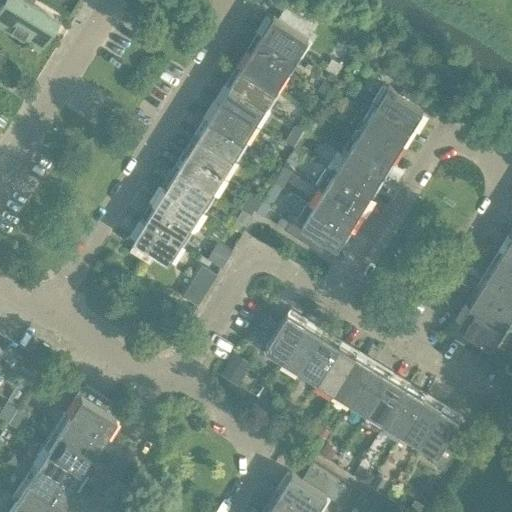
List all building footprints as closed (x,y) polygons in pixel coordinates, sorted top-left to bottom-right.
[(0,0),(0,21),(39,46),(57,17),(29,0),(0,0)] [(285,5),(278,15),(306,33),(313,22),(285,5)] [(262,31),(298,53),(309,34),(306,33),(278,15),(274,13),(262,31)] [(252,48),(287,70),(298,53),(262,31),(252,48)] [(242,65),(277,87),(287,70),(252,48),(242,65)] [(230,83),(266,105),(277,87),(242,65),(230,83)] [(324,78),(317,89),(326,94),(332,83),(324,78)] [(220,100),(255,122),(266,105),(230,83),(220,100)] [(377,104),(412,125),(424,106),(389,84),(377,104)] [(209,117),(244,139),(255,122),(220,100),(209,117)] [(412,125),(377,104),(367,120),(402,142),(412,125)] [(198,134),(234,156),(244,139),(209,117),(198,134)] [(402,142),(367,120),(357,137),(392,158),(402,142)] [(296,123),(285,140),(295,145),(305,129),(296,123)] [(188,151),(223,173),(234,156),(198,134),(188,151)] [(392,158),(357,137),(346,153),(381,175),(392,158)] [(178,167),(213,189),(223,173),(188,151),(178,167)] [(335,171),(370,193),(381,175),(346,153),(335,171)] [(315,182),(325,188),(360,210),(370,193),(335,171),(325,165),(315,182)] [(167,184),(203,206),(213,189),(178,167),(167,184)] [(157,201),(192,223),(203,206),(167,184),(157,201)] [(360,210),(325,188),(314,205),(349,227),(360,210)] [(192,223),(157,201),(146,219),(181,241),(192,223)] [(338,245),(349,227),(314,205),(304,222),(293,216),(286,228),(322,250),(329,239),(338,245)] [(181,241),(146,219),(135,237),(170,259),(181,241)] [(511,235),(502,252),(511,257),(511,235)] [(511,257),(502,252),(492,268),(511,280),(511,257)] [(511,280),(492,268),(481,285),(511,304),(511,280)] [(511,314),(511,304),(481,285),(470,303),(506,325),(511,314)] [(506,325),(470,303),(459,320),(451,332),(475,347),(479,341),(484,344),(487,338),(495,342),(506,325)] [(285,356),(307,321),(288,310),(280,322),(271,316),(257,339),(285,356)] [(307,321),(285,356),(302,367),(323,331),(307,321)] [(0,345),(1,344),(4,347),(10,338),(0,331),(0,345)] [(323,331),(302,367),(319,377),(341,342),(323,331)] [(341,342),(319,377),(335,387),(357,352),(341,342)] [(357,352),(335,387),(353,398),(375,363),(357,352)] [(375,363),(353,398),(370,409),(391,373),(375,363)] [(391,373),(370,409),(387,419),(408,384),(391,373)] [(80,394),(67,413),(103,435),(115,416),(105,409),(111,400),(74,376),(73,376),(81,381),(75,391),(80,394)] [(408,384),(387,419),(404,429),(425,394),(408,384)] [(425,394),(404,429),(421,440),(442,404),(425,394)] [(442,404),(421,440),(439,451),(434,460),(446,468),(467,434),(455,426),(461,416),(442,404)] [(67,413),(57,429),(93,452),(103,435),(67,413)] [(82,469),(93,452),(57,429),(47,447),(82,469)] [(72,486),(82,469),(47,447),(36,464),(72,486)] [(61,503),(72,486),(36,464),(25,481),(61,503)] [(293,470),(281,488),(317,511),(328,494),(337,499),(345,487),(340,484),(309,464),(302,476),(293,470)] [(37,511),(55,511),(61,503),(25,481),(15,498),(37,511)] [(271,505),(281,511),(316,511),(317,511),(281,488),(271,505)] [(37,511),(15,498),(4,491),(0,497),(0,511),(37,511)]
